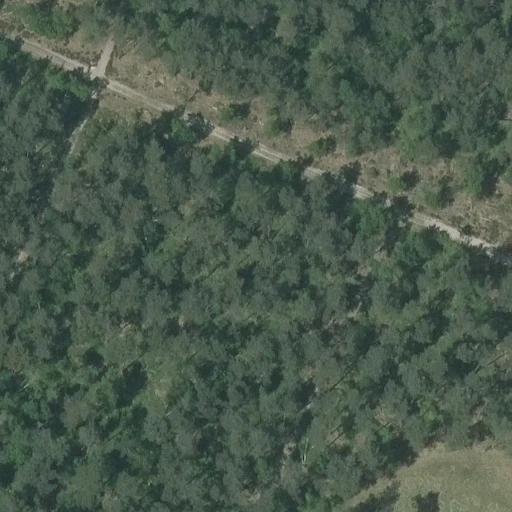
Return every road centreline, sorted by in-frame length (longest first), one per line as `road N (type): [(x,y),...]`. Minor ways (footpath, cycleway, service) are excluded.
road 1 (track): [(97,79),(511,258)]
road 2 (track): [(398,212),(243,511)]
road 3 (track): [(97,79),(0,301)]
